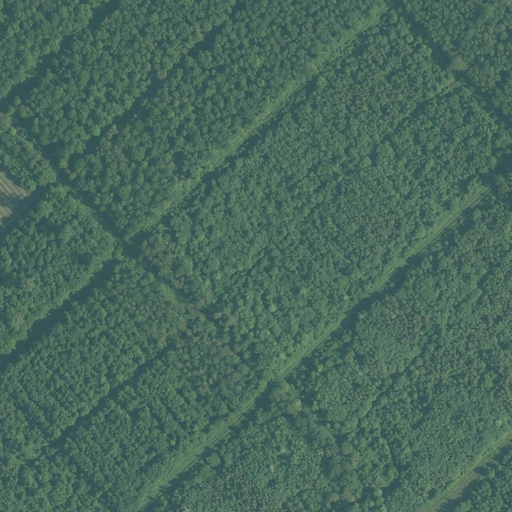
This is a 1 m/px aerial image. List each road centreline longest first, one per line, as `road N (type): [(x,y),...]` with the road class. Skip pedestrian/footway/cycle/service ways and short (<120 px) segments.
road 1 (track): [(58,172),(133,255),(204,315),(410,114),(511,33)]
road 2 (track): [(511,244),(341,443)]
road 3 (track): [(58,172),(250,0)]
road 4 (track): [(204,315),(287,384),(341,443),(343,511)]
